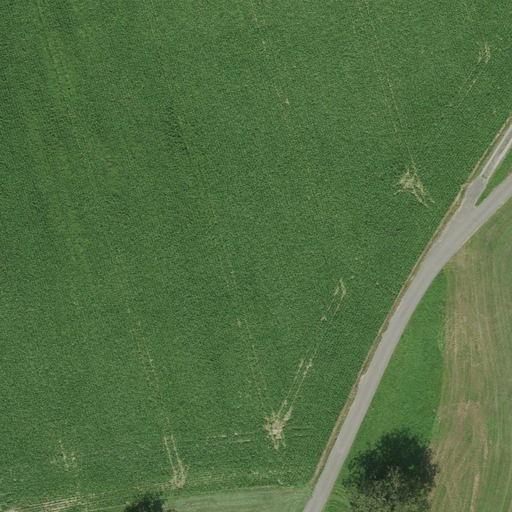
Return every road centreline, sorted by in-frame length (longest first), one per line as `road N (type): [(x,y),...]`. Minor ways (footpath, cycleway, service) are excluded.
road 1 (track): [(313,511),(435,259),(511,189)]
road 2 (track): [(435,259),(511,134)]
